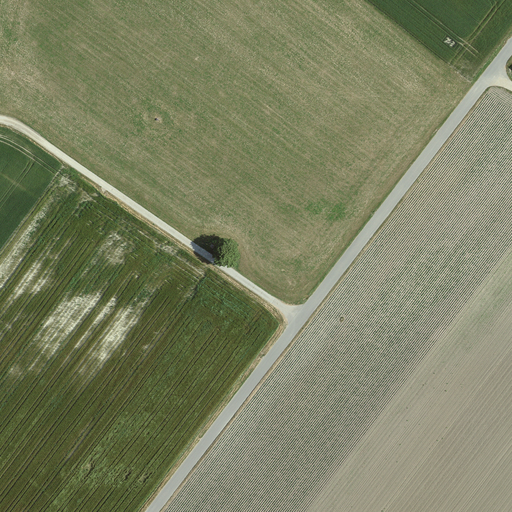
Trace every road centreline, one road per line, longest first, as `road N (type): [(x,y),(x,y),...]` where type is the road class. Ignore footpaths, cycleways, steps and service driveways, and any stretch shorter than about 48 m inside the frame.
road 1 (unclassified): [(151,511),(511,43)]
road 2 (track): [(0,119),(29,131),(301,320)]
